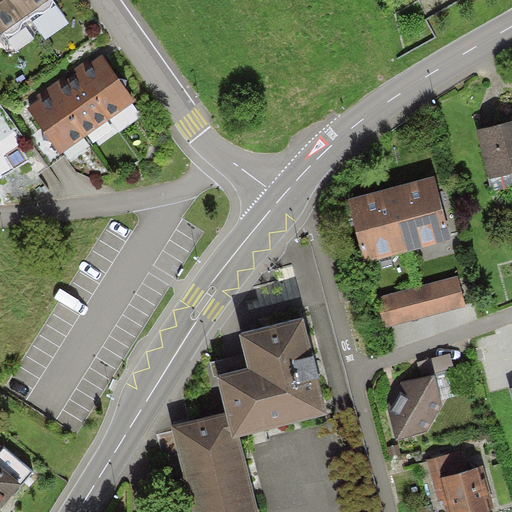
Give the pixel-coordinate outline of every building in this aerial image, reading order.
[(0,0),(0,49),(0,50),(64,0),(0,0)] [(103,65),(31,118),(63,160),(135,107),(103,65)] [(511,111),(472,123),(489,177),(511,170),(511,111)] [(435,179),(345,204),(363,268),(453,243),(435,179)] [(385,329),(467,305),(458,275),(376,299),(385,329)] [(249,374),(221,381),(230,415),(236,440),(328,416),(303,322),(239,339),(249,374)] [(403,383),(390,407),(397,444),(414,438),(429,432),(444,404),(436,378),(403,383)] [(230,415),(175,429),(195,511),(254,511),(236,440),(230,415)] [(0,453),(0,511),(1,511),(35,472),(4,448),(0,453)] [(443,457),(427,462),(439,504),(444,502),(446,511),(492,511),(494,511),(482,471),(450,480),(443,457)]
